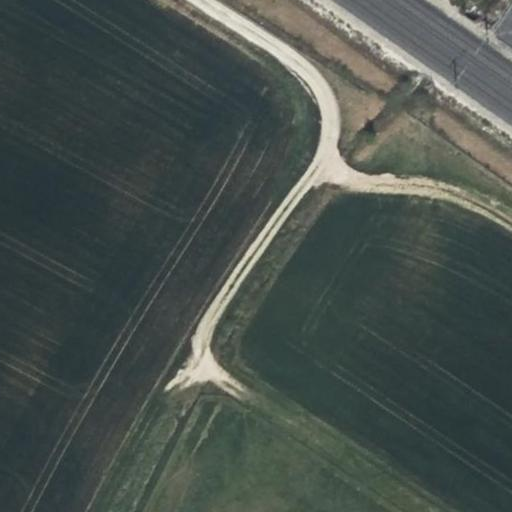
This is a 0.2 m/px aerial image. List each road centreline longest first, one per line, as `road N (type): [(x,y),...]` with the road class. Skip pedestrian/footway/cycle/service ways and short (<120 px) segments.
road 1 (track): [(201,0),(293,59),(317,84),(327,106),(323,142),(194,330),(102,511)]
road 2 (track): [(185,354),(437,511)]
road 3 (track): [(309,169),(432,175),(511,212)]
